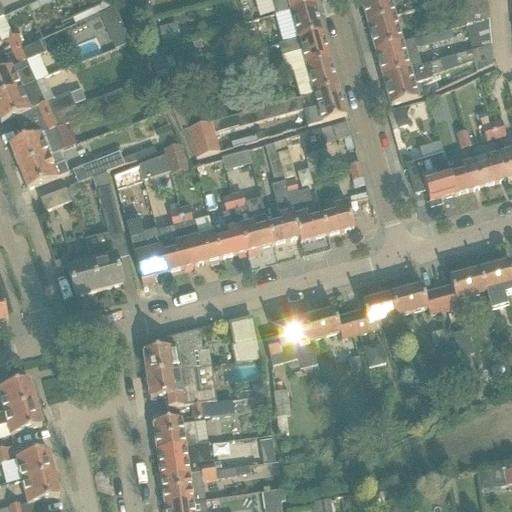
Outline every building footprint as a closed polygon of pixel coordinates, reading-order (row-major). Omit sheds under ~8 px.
[(312,0),(285,0),(289,13),(314,6),(312,0)] [(388,0),(359,0),(367,26),(393,19),(388,0)] [(459,0),(466,29),(489,23),(486,0),(459,0)] [(314,6),(289,13),(297,41),(322,34),(314,6)] [(114,10),(99,16),(107,34),(122,28),(114,10)] [(393,19),(367,26),(375,54),(401,47),(401,45),(393,19)] [(489,23),(466,29),(472,53),(472,54),(491,48),(489,23)] [(176,25),(158,30),(162,45),(180,40),(176,25)] [(450,32),(429,38),(431,47),(453,41),(450,32)] [(322,34),(297,41),(278,46),(286,74),(292,72),(305,69),(329,62),(322,34)] [(12,54),(23,49),(17,36),(6,41),(12,54)] [(40,42),(23,49),(12,54),(18,67),(46,54),(40,42)] [(401,47),(375,54),(382,81),(409,73),(408,72),(421,68),(420,68),(416,51),(414,44),(413,42),(401,45),(401,47)] [(472,53),(420,68),(421,68),(408,72),(409,73),(382,81),(390,108),(416,101),(413,87),(432,80),(431,78),(473,63),(475,69),(477,74),(493,67),(491,48),(472,54),(472,53)] [(162,56),(150,60),(150,61),(155,76),(167,72),(162,56)] [(329,62),(305,69),(292,72),(300,100),(313,97),(337,90),(329,62)] [(28,70),(14,76),(10,68),(0,72),(0,99),(35,84),(28,70)] [(0,99),(0,125),(0,126),(30,112),(36,110),(41,121),(75,108),(74,106),(70,96),(69,94),(44,105),(35,84),(0,99)] [(457,99),(468,95),(466,89),(455,93),(457,99)] [(345,118),(337,90),(313,97),(300,100),(202,128),(198,128),(182,133),(196,161),(219,154),(214,137),(303,112),(307,129),(345,118)] [(80,91),(70,96),(74,106),(85,102),(80,91)] [(182,133),(198,128),(191,100),(169,107),(182,133)] [(41,121),(45,133),(9,147),(18,170),(48,158),(63,152),(55,131),(80,120),(75,108),(41,121)] [(404,111),(393,114),(397,130),(409,127),(404,111)] [(490,125),(495,141),(505,138),(500,122),(490,125)] [(350,139),(346,125),(298,138),(304,157),(325,151),(324,146),(350,139)] [(495,141),(490,125),(481,129),(486,145),(495,141)] [(168,127),(157,132),(162,144),(173,139),(168,127)] [(466,133),(455,137),(459,152),(471,149),(466,133)] [(187,173),(180,147),(163,152),(165,158),(169,175),(170,178),(187,173)] [(511,152),(500,156),(508,182),(511,180),(511,152)] [(77,185),(92,179),(106,174),(124,167),(119,154),(72,172),(77,185)] [(250,166),(247,154),(221,161),(225,173),(250,166)] [(489,167),(477,171),(476,171),(482,190),(508,182),(500,156),(487,160),(489,167)] [(406,168),(415,197),(425,193),(430,210),(440,208),(438,202),(456,197),(450,178),(444,157),(412,166),(406,168)] [(48,158),(18,170),(27,192),(68,176),(64,165),(52,169),(48,158)] [(164,159),(139,168),(142,180),(143,182),(143,183),(154,180),(169,175),(165,158),(164,159)] [(477,171),(475,164),(462,168),(464,175),(450,178),(456,197),(482,190),(476,171),(477,171)] [(362,180),(358,165),(349,167),(353,183),(362,180)] [(142,180),(139,168),(139,169),(113,179),(116,190),(143,183),(142,180)] [(286,193),(287,199),(298,197),(294,182),(284,185),(286,193)] [(271,188),(278,218),(280,225),(267,229),(272,248),(298,241),(293,220),(287,199),(286,193),(284,185),(271,188)] [(123,240),(109,187),(95,190),(109,243),(123,240)] [(71,204),(66,191),(40,201),(45,214),(71,204)] [(264,217),(250,221),(247,210),(245,211),(241,195),(230,198),(245,255),(246,254),(248,260),(259,257),(258,251),(272,248),(267,229),(264,217)] [(222,216),(226,232),(213,236),(219,261),(245,255),(230,198),(222,200),(226,215),(222,216)] [(334,216),(321,220),(326,238),(353,231),(346,205),(332,209),(334,216)] [(188,208),(178,211),(194,268),(219,261),(213,236),(208,219),(194,223),(192,223),(188,208)] [(172,228),(176,245),(160,249),(167,275),(194,268),(178,211),(169,213),(173,228),(172,228)] [(144,253),(134,216),(124,219),(126,226),(142,288),(153,285),(152,279),(167,275),(160,249),(144,253)] [(306,216),(305,217),(293,220),(298,241),(300,245),(326,238),(321,220),(308,223),(306,216)] [(98,293),(122,287),(115,258),(113,259),(109,243),(86,249),(90,265),(91,264),(98,293)] [(91,264),(90,265),(67,271),(75,299),(98,293),(91,264)] [(509,265),(479,274),(484,294),(490,314),(507,309),(503,297),(511,294),(511,271),(511,272),(509,265)] [(450,289),(437,293),(443,314),(456,310),(454,302),(484,294),(479,274),(449,282),(450,289)] [(443,314),(437,293),(423,296),(421,289),(391,298),(397,319),(427,310),(429,318),(443,314)] [(399,327),(397,319),(391,298),(361,306),(363,313),(352,316),(358,338),(369,334),(381,332),(384,343),(402,339),(399,327)] [(353,339),(347,318),(336,321),(334,314),(304,322),(309,343),(340,335),(342,342),(353,339)] [(309,343),(304,322),(273,331),(275,338),(264,341),(270,362),(281,359),(283,364),(299,360),(302,372),(316,369),(309,343)] [(253,326),(229,332),(236,366),(260,363),(253,326)] [(192,372),(190,356),(202,354),(199,332),(156,343),(158,352),(142,354),(146,378),(192,372)] [(447,345),(444,332),(430,336),(433,349),(447,345)] [(466,332),(452,336),(464,376),(475,373),(470,357),(473,356),(466,332)] [(381,344),(362,348),(366,370),(386,366),(381,344)] [(362,372),(358,359),(349,361),(352,375),(362,372)] [(192,372),(146,378),(149,402),(165,400),(167,412),(190,409),(211,406),(209,393),(198,394),(194,371),(192,372)] [(34,405),(28,382),(0,389),(0,402),(3,414),(34,405)] [(265,385),(253,387),(254,399),(266,398),(265,385)] [(275,394),(277,419),(288,418),(286,393),(275,394)] [(211,406),(190,409),(192,422),(210,419),(233,416),(231,403),(216,405),(211,406)] [(3,414),(3,415),(0,415),(0,427),(6,426),(10,437),(41,429),(34,405),(3,414)] [(156,453),(196,447),(193,425),(180,427),(180,421),(152,425),(156,453)] [(208,446),(196,447),(156,453),(160,481),(213,473),(211,460),(210,460),(208,446)] [(5,451),(0,452),(0,465),(8,463),(5,451)] [(21,483),(53,475),(47,452),(15,459),(21,483)] [(273,455),(261,457),(263,467),(275,465),(273,455)] [(247,469),(233,471),(213,473),(160,481),(164,509),(192,505),(204,503),(202,484),(249,477),(247,469)] [(511,472),(503,474),(505,486),(511,485),(511,472)] [(497,474),(479,476),(482,496),(499,493),(499,489),(497,475),(497,474)] [(53,475),(21,483),(27,507),(43,503),(59,499),(53,475)] [(369,497),(370,504),(410,497),(409,490),(369,497)] [(370,504),(369,497),(357,499),(358,511),(370,511),(369,504),(370,504)] [(313,511),(330,511),(329,502),(313,505),(313,511)] [(44,511),(43,503),(27,507),(20,508),(19,506),(8,509),(8,510),(0,511),(44,511)]
